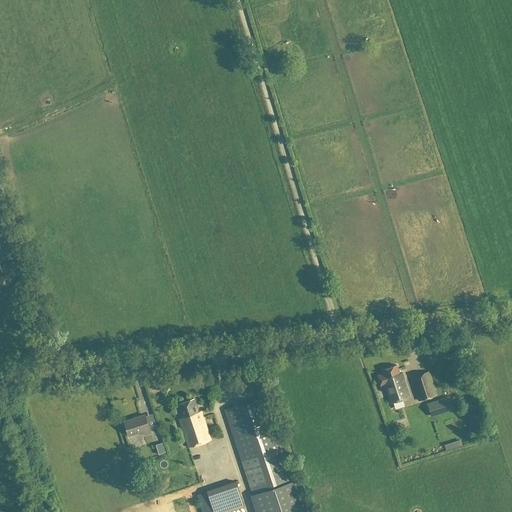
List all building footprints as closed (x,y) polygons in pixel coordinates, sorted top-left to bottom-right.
[(399,374),(396,366),(381,371),(383,375),(377,377),(380,386),(384,385),(390,404),(409,397),(401,373),(399,374)] [(428,372),(425,373),(411,378),(419,401),(435,396),(428,372)] [(450,397),(425,405),(429,417),(454,409),(450,397)] [(302,511),(281,449),(264,398),(224,411),(257,511),(302,511)] [(193,400),(176,406),(181,419),(179,420),(188,447),(194,445),(209,440),(200,413),(198,414),(193,400)] [(144,416),(123,422),(127,436),(141,432),(142,436),(149,434),(148,430),(156,428),(154,421),(146,423),(144,417),(144,416)] [(445,451),(457,447),(455,443),(443,446),(445,451)] [(164,445),(156,447),(158,455),(166,453),(164,445)] [(212,511),(230,511),(243,508),(235,482),(205,491),(212,511)]
